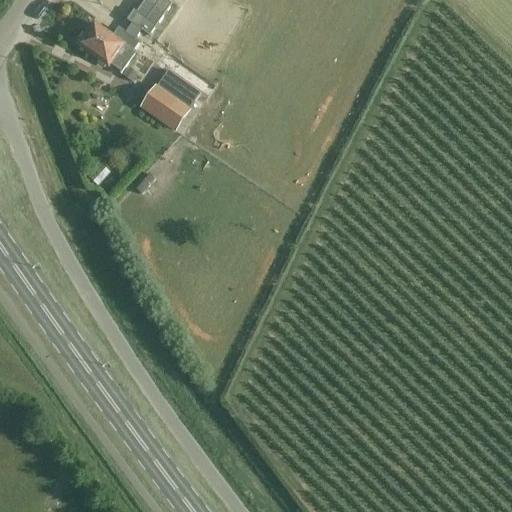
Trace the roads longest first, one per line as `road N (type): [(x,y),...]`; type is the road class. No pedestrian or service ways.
road 1 (unclassified): [(244,511),(107,326),(0,106)]
road 2 (primary): [(193,511),(0,255)]
